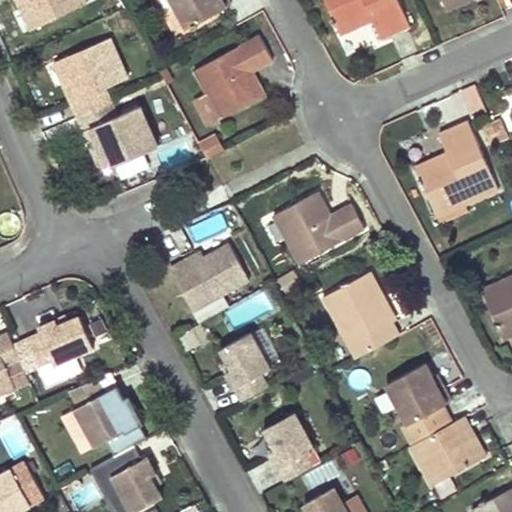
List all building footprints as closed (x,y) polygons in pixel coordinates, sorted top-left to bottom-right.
[(24,0),(15,0),(19,8),(27,5),(24,0)] [(24,0),(27,5),(19,8),(29,30),(82,6),(79,0),(24,0)] [(168,0),(184,30),(230,6),(226,0),(168,0)] [(323,0),(340,36),(356,29),(372,22),(380,40),(411,27),(399,0),(323,0)] [(442,0),(447,11),(472,0),(442,0)] [(68,103),(75,117),(110,102),(102,84),(124,74),(108,36),(50,62),(57,79),(65,75),(74,96),(67,99),(68,103)] [(219,120),(241,108),(263,96),(250,72),(270,62),(257,36),(192,71),(205,95),(219,120)] [(65,75),(57,79),(67,99),(74,96),(65,75)] [(219,120),(205,95),(194,102),(207,127),(219,120)] [(140,108),(118,118),(110,102),(75,117),(82,133),(89,130),(99,152),(91,155),(100,176),(159,151),(140,108)] [(415,166),(426,191),(438,217),(440,215),(442,220),(469,208),(467,203),(499,190),(468,120),(439,133),(447,152),(415,166)] [(89,130),(82,133),(91,155),(99,152),(89,130)] [(214,134),(196,143),(205,160),(223,151),(214,134)] [(317,192),(294,204),(272,216),(298,265),(363,230),(349,205),(330,215),(317,192)] [(190,254),(167,266),(192,312),(247,283),(237,264),(247,258),(238,241),(210,256),(195,264),(190,254)] [(210,256),(205,247),(196,251),(190,254),(195,264),(210,256)] [(373,270),(349,284),(324,297),(358,358),(402,334),(395,321),(399,319),(373,270)] [(503,340),(511,336),(511,275),(481,289),(503,340)] [(41,328),(27,334),(41,366),(56,359),(58,364),(92,349),(75,312),(59,319),(58,316),(39,324),(41,328)] [(186,345),(208,341),(205,324),(183,329),(186,345)] [(272,367),(254,331),(220,348),(234,375),(229,378),(241,400),(272,384),(265,370),(272,367)] [(24,377),(17,363),(3,332),(0,333),(0,395),(13,389),(10,383),(24,377)] [(453,402),(446,388),(439,375),(433,378),(426,363),(385,384),(407,426),(453,402)] [(97,377),(67,389),(75,404),(68,408),(75,420),(87,442),(96,437),(108,460),(135,446),(148,439),(141,426),(145,424),(135,405),(131,407),(126,399),(117,403),(108,386),(103,389),(97,377)] [(320,446),(304,414),(268,433),(281,459),(276,461),(286,480),(318,464),(311,451),(320,446)] [(411,445),(421,465),(432,485),(486,455),(465,415),(411,445)] [(73,449),(87,442),(75,420),(62,427),(73,449)] [(164,492),(154,475),(159,472),(149,454),(142,458),(135,446),(108,460),(93,468),(118,511),(129,511),(135,509),(164,492)] [(322,480),(338,468),(331,458),(315,469),(322,480)] [(247,468),(257,490),(275,482),(266,460),(247,468)] [(0,511),(19,511),(40,503),(21,466),(0,476),(0,511)] [(346,511),(333,488),(302,505),(306,511),(346,511)] [(511,511),(511,488),(472,510),(473,511),(511,511)]
